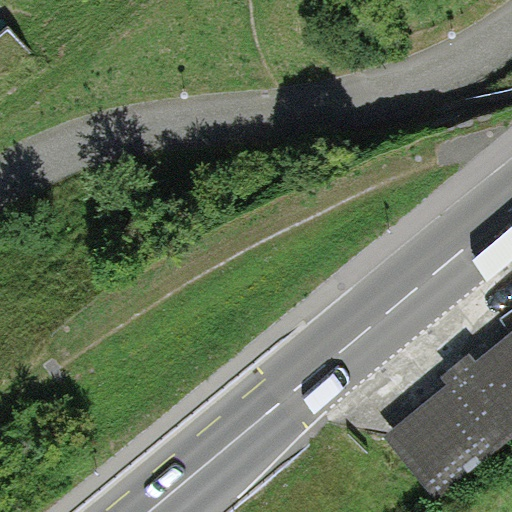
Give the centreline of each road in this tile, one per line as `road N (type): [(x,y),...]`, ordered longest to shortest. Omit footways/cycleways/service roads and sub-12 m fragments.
road 1 (track): [(0,389),(143,294),(327,192),(473,145),(511,144)]
road 2 (primary): [(149,511),(511,210)]
